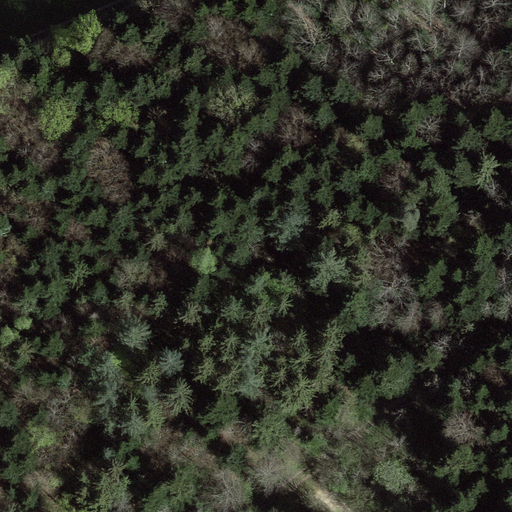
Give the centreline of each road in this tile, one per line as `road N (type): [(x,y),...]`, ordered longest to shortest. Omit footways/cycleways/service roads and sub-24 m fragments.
road 1 (track): [(216,511),(304,458),(511,297)]
road 2 (track): [(134,0),(0,51)]
